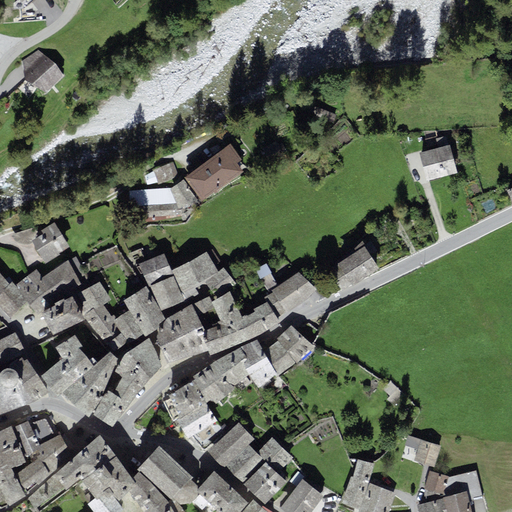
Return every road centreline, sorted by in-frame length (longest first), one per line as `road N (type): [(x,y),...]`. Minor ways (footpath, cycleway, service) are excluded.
road 1 (unclassified): [(119,430),(157,387),(195,363),(511,214)]
road 2 (track): [(0,153),(40,127),(102,58),(184,0)]
road 3 (residential): [(273,511),(204,458),(119,430)]
road 4 (residential): [(2,511),(99,426)]
